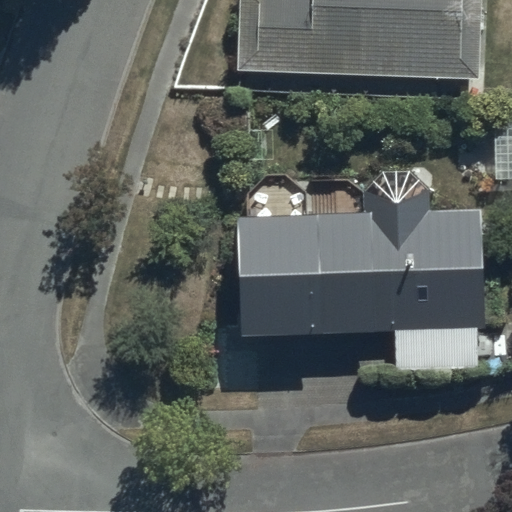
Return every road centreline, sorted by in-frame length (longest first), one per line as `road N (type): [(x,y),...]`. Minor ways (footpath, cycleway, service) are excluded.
road 1 (residential): [(0,377),(76,34),(91,0)]
road 2 (residential): [(321,511),(511,479)]
road 3 (residential): [(0,508),(149,511)]
